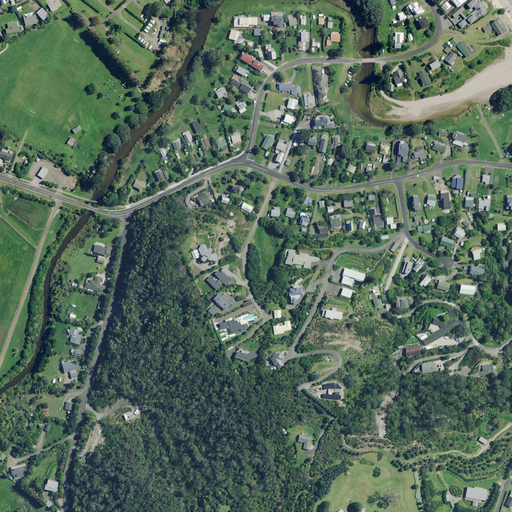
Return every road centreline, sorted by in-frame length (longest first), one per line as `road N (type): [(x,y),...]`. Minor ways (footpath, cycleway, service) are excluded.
road 1 (residential): [(123,212),(119,280),(68,473),(67,511)]
road 2 (residential): [(245,163),(272,76),(301,60),(381,60),(430,45),(439,24),(429,0)]
road 3 (residential): [(245,163),(316,190),(399,179)]
road 4 (residential): [(123,212),(245,163)]
road 5 (residential): [(0,177),(123,212)]
